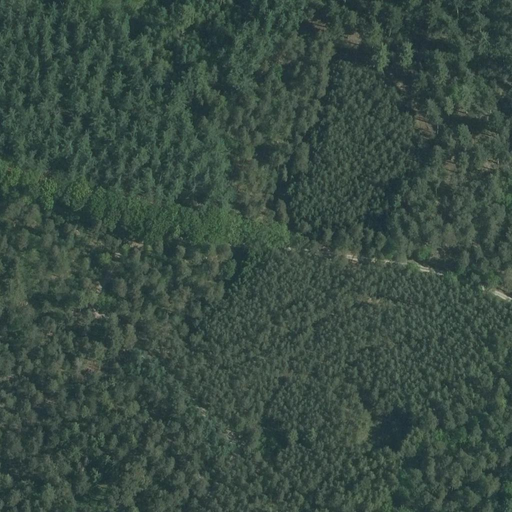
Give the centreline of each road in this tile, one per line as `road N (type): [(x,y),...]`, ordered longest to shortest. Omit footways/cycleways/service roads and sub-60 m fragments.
road 1 (track): [(163,236),(393,262),(511,300)]
road 2 (track): [(0,190),(163,236)]
